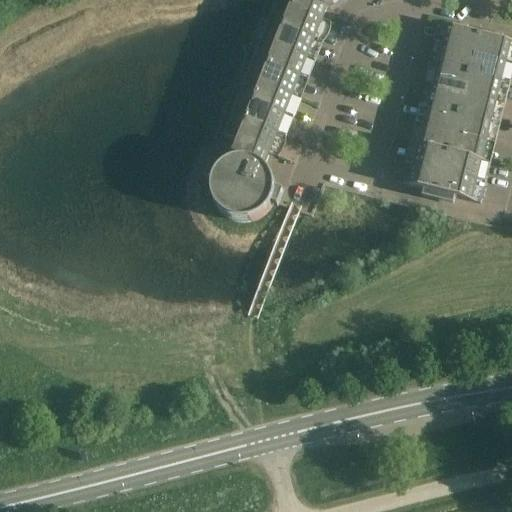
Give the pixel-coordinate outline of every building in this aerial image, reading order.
[(294,0),(291,9),(291,10),(322,22),(327,9),(321,8),(316,7),(312,4),(307,1),(305,0),(294,0)] [(305,0),(307,1),(312,4),(316,7),(321,8),(327,9),(330,9),(330,7),(328,8),(336,0),(305,0)] [(277,3),(269,23),(314,41),(322,22),(291,10),(291,9),(277,3)] [(307,60),(314,41),(269,23),(262,42),(307,60)] [(443,48),(474,56),(479,36),(467,33),(468,28),(457,28),(457,30),(448,28),(443,48)] [(479,36),(474,56),(505,64),(511,43),(502,41),(503,37),(492,37),(492,39),(479,36)] [(254,61),(299,79),(307,60),(262,42),(254,61)] [(438,68),(469,76),(474,56),(443,48),(438,68)] [(469,76),(501,84),(505,64),(474,56),(469,76)] [(254,61),(247,80),(292,98),(299,79),(254,61)] [(464,96),(469,76),(438,68),(433,88),(464,96)] [(464,96),(496,104),(501,84),(469,76),(464,96)] [(247,80),(239,99),(284,117),(292,98),(247,80)] [(433,88),(428,108),(459,116),(464,96),(433,88)] [(459,116),(491,123),(496,104),(464,96),(459,116)] [(239,99),(232,118),(277,136),(284,117),(239,99)] [(428,108),(423,128),(455,135),(459,116),(428,108)] [(459,116),(455,135),(486,143),(491,123),(459,116)] [(269,155),(277,136),(232,118),(224,138),(238,143),(239,143),(269,155)] [(418,147),(450,155),(455,135),(423,128),(418,147)] [(455,135),(450,155),(481,163),(486,143),(455,135)] [(212,166),(206,182),(207,183),(208,181),(212,183),(211,188),(211,194),(212,200),(214,206),(217,211),(218,210),(216,207),(234,214),(253,222),(250,222),(250,224),(256,222),(261,219),(266,215),(270,211),(273,206),(277,208),(277,209),(277,210),(279,206),(279,204),(283,194),(276,191),(275,185),(273,180),(271,176),(268,171),(264,168),(269,156),(269,155),(239,143),(238,143),(231,162),(227,164),(225,166),(220,169),(212,166)] [(413,167),(445,175),(450,155),(418,147),(413,167)] [(450,155),(445,175),(476,183),(481,163),(450,155)] [(445,175),(413,167),(408,188),(424,192),(422,199),(438,203),(445,175)] [(471,203),(476,183),(445,175),(438,203),(453,207),(455,199),(471,203)]
